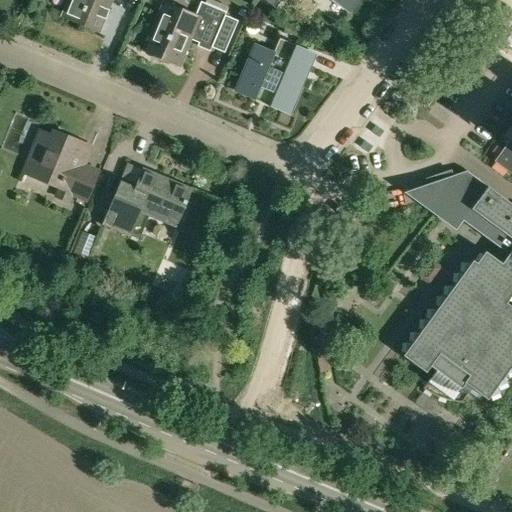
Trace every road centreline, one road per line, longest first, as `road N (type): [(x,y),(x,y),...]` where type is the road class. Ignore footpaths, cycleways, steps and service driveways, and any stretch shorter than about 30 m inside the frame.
road 1 (secondary): [(381,511),(0,352)]
road 2 (residential): [(287,165),(254,160),(0,50)]
road 3 (residential): [(287,165),(311,156),(430,0)]
